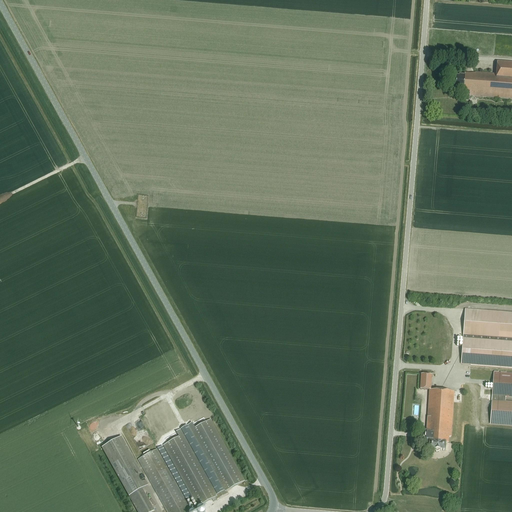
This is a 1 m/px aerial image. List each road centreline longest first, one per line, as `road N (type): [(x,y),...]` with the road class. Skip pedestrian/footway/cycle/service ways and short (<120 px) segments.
road 1 (tertiary): [(273,509),(0,2)]
road 2 (unclassified): [(374,511),(385,495),(427,0)]
